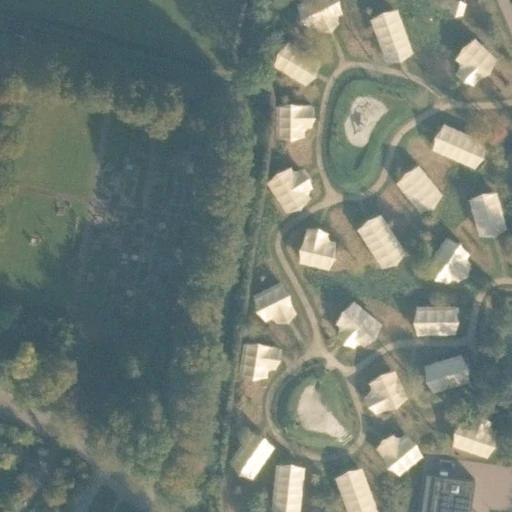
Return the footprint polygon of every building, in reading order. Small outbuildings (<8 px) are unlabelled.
[(23,35),(4,30),(1,40),(21,44),(23,35)] [(366,218),(364,234),(400,240),(403,224),(366,218)] [(348,314),(345,327),(380,334),(383,321),(348,314)] [(253,345),(286,346),(287,334),(254,332),(253,345)] [(411,360),(390,511),(424,511),(445,364),(411,360)] [(270,458),(271,446),(236,443),(235,455),(270,458)] [(468,511),(474,477),(434,471),(428,511),(468,511)]
